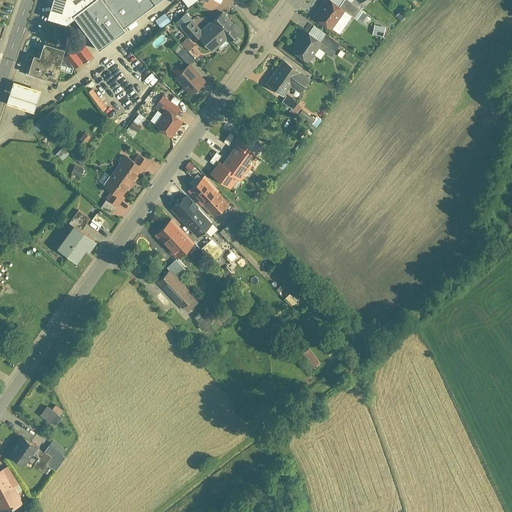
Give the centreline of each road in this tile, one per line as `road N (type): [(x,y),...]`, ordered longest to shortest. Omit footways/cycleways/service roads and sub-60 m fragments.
road 1 (residential): [(268,34),(0,405)]
road 2 (unknown): [(0,138),(187,0)]
